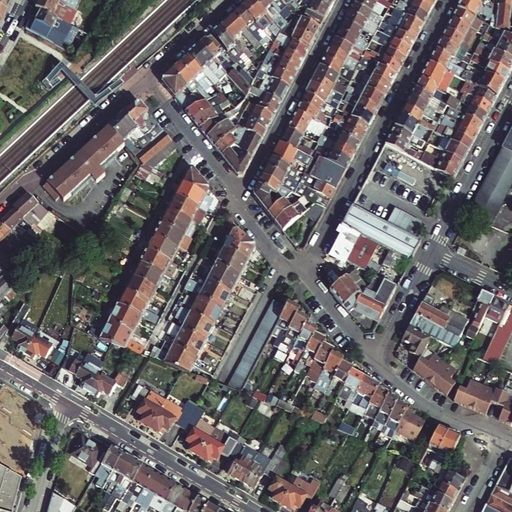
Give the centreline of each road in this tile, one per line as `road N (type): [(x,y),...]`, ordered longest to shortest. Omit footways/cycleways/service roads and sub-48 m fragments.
road 1 (residential): [(306,274),(450,0)]
road 2 (residential): [(342,0),(233,195)]
road 3 (tertiary): [(252,511),(67,402)]
road 4 (residential): [(0,204),(140,75)]
road 5 (residential): [(147,351),(233,195)]
road 6 (residential): [(431,253),(511,103)]
road 7 (residential): [(373,363),(435,415),(508,435)]
road 8 (residential): [(140,75),(233,195)]
road 9 (residential): [(281,264),(219,383)]
road 10 (residential): [(373,363),(431,253)]
